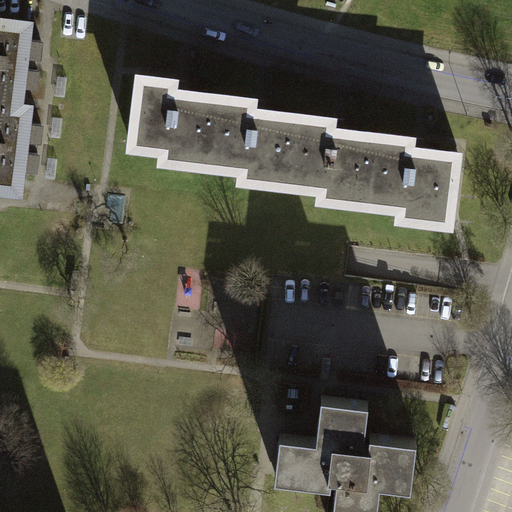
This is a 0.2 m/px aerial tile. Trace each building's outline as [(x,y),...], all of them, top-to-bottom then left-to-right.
[(0,16),(0,108),(21,111),(23,90),(34,91),(36,72),(26,71),(27,60),(38,61),(40,42),(29,41),(32,21),(0,16)] [(171,80),(132,76),(123,157),(161,161),(160,173),(205,178),(214,97),(170,92),(171,80)] [(254,101),(214,97),(205,178),(244,182),(242,193),(287,198),(296,117),(252,113),(254,101)] [(0,108),(0,199),(18,201),(21,173),(34,174),(36,154),(24,153),(25,143),(38,144),(40,126),(27,124),(29,112),(21,111),(0,108)] [(336,122),(296,117),(287,198),(326,202),(325,211),(370,216),(379,136),(335,131),(336,122)] [(418,140),(379,136),(370,216),(408,221),(407,231),(452,236),(461,156),(417,151),(418,140)] [(333,487),(329,511),(373,511),(377,485),(409,489),(414,441),(362,435),(365,403),(318,397),(313,440),(277,436),(272,480),(333,487)]
